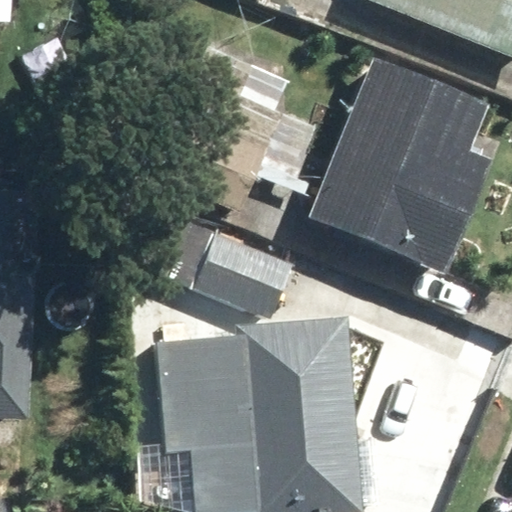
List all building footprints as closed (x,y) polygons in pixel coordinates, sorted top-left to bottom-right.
[(0,0),(0,18),(13,19),(14,0),(0,0)] [(511,0),(366,0),(511,60),(511,0)] [(492,98),(375,51),(308,218),(445,274),(492,158),(471,150),(492,98)] [(0,417),(27,419),(37,253),(26,252),(30,188),(0,186),(0,417)] [(297,266),(213,231),(191,285),(274,320),(297,266)] [(350,316),(232,322),(232,338),(159,342),(164,441),(139,443),(142,498),(184,511),(364,511),(364,505),(385,504),(381,440),(357,441),(350,316)]
